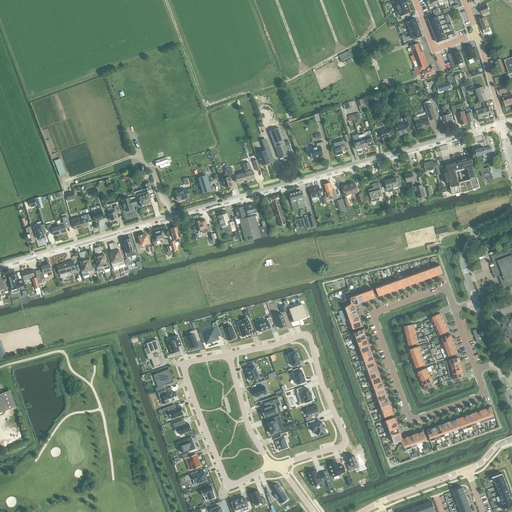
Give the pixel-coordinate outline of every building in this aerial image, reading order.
[(403,0),(400,0),(393,3),(396,12),(409,7),(407,2),(405,3),(403,0)] [(492,32),(486,15),(490,14),(487,6),(480,8),(482,15),(482,14),(484,18),(482,18),(482,16),(478,18),(481,27),(481,26),(483,30),(484,30),(485,34),(492,32)] [(409,7),(396,12),(398,17),(401,16),(402,20),(410,17),(409,13),(411,12),(409,7)] [(442,25),(432,29),(434,33),(443,30),(442,25)] [(443,30),(434,33),(435,38),(445,34),(443,30)] [(445,34),(435,38),(437,42),(447,39),(445,34)] [(428,66),(420,43),(410,47),(414,58),(415,58),(418,69),(416,70),(415,70),(417,76),(419,75),(422,74),(423,75),(422,76),(423,78),(424,77),(424,78),(436,74),(433,67),(429,68),(428,66)] [(472,45),(464,48),(464,50),(468,61),(473,59),(474,62),(481,59),(477,48),(474,49),(472,45)] [(459,52),(459,50),(451,53),(452,58),(449,59),(453,69),(460,67),(459,64),(464,63),(459,52)] [(348,54),(340,58),(342,63),(351,59),(348,54)] [(498,73),(506,70),(502,58),(494,61),(498,73)] [(461,72),(454,74),(455,78),(458,77),(461,84),(464,83),(461,72)] [(464,86),(458,88),(462,100),(467,98),(464,86)] [(481,103),(488,101),(483,87),(476,89),(480,103),(481,103)] [(511,102),(511,93),(507,95),(507,94),(502,96),(506,106),(511,104),(511,103),(511,102)] [(360,100),(357,101),(358,103),(361,113),(367,111),(364,101),(363,99),(360,100)] [(430,120),(436,118),(430,101),(426,102),(427,105),(425,105),(430,120)] [(483,108),(485,117),(494,115),(491,106),(490,107),(488,102),(484,104),(485,107),(486,106),(486,107),(483,108)] [(480,103),(473,105),(476,111),(475,111),(474,111),(477,120),(485,117),(483,108),(481,103),(480,103)] [(448,115),(443,116),(447,127),(451,126),(455,125),(452,114),(451,111),(447,112),(448,115)] [(461,125),(468,123),(465,111),(458,113),(461,125)] [(469,113),(469,112),(466,112),(470,122),(475,121),(472,112),(469,113)] [(397,136),(408,133),(407,132),(410,131),(409,127),(413,125),(409,115),(404,117),(406,123),(394,127),(397,136)] [(431,126),(428,117),(419,119),(419,118),(417,117),(415,118),(414,118),(415,121),(416,122),(419,130),(431,126)] [(284,142),(279,128),(269,131),(279,159),(289,155),(285,146),(289,144),(288,141),(284,142)] [(390,138),(387,129),(381,131),(380,130),(377,131),(379,137),(382,136),(383,141),(386,140),(386,139),(390,138)] [(360,140),(363,148),(368,147),(365,136),(365,135),(361,136),(361,137),(362,140),(360,140)] [(371,135),(365,136),(368,147),(374,145),(371,135)] [(363,148),(360,140),(360,138),(354,140),(357,150),(363,148)] [(264,151),(257,153),(261,166),(274,162),(266,139),(260,141),(264,151)] [(317,147),(308,149),(311,159),(323,156),(322,151),(325,150),(323,142),(316,144),(317,147)] [(344,154),(342,149),(345,148),(344,144),(338,146),(339,148),(338,148),(338,147),(336,148),(336,149),(335,149),(337,155),(344,154)] [(485,147),(476,150),(478,160),(484,158),(483,155),(487,154),(487,153),(489,153),(489,154),(492,153),(491,147),(485,148),(485,147)] [(167,157),(155,161),(156,163),(155,164),(156,167),(159,166),(160,168),(170,165),(167,157)] [(443,174),(445,182),(449,181),(450,182),(449,182),(452,194),(453,195),(461,193),(473,190),(473,189),(480,188),(477,178),(476,177),(477,177),(474,166),(473,166),(473,165),(474,164),(472,157),(467,159),(467,157),(462,158),(462,159),(462,160),(458,161),(459,164),(456,164),(455,163),(446,165),(448,171),(448,173),(443,174)] [(247,163),(245,158),(242,160),(243,164),(245,170),(247,169),(247,171),(245,172),(247,180),(247,181),(255,179),(252,170),(251,167),(251,168),(249,163),(247,163)] [(60,176),(66,173),(60,159),(54,161),(60,176)] [(426,172),(427,171),(428,172),(429,171),(430,171),(435,169),(436,175),(440,174),(437,162),(433,163),(433,161),(424,164),(425,167),(424,168),(425,171),(426,171),(426,172)] [(228,168),(228,166),(225,167),(226,169),(225,175),(221,176),(222,179),(223,182),(223,181),(225,187),(231,185),(230,182),(231,181),(229,175),(231,175),(235,174),(233,168),(229,169),(229,168),(228,168)] [(490,167),(480,170),(482,178),(485,177),(485,178),(487,178),(488,181),(494,179),(493,176),(492,176),(490,171),(491,171),(490,167)] [(237,183),(247,180),(245,172),(234,175),(237,183)] [(415,184),(414,181),(415,181),(413,173),(405,175),(407,183),(410,182),(411,185),(415,184)] [(207,175),(198,178),(203,194),(212,191),(207,175)] [(391,179),(394,191),(400,189),(399,188),(402,187),(399,177),(397,178),(396,178),(391,179)] [(388,193),(394,191),(391,179),(385,181),(385,182),(382,182),(385,192),(388,191),(388,193)] [(369,189),(372,199),(372,200),(373,200),(375,200),(375,199),(375,198),(383,196),(379,182),(375,183),(376,186),(373,187),(373,188),(369,189)] [(325,185),(327,192),(325,193),(327,197),(332,196),(333,200),(338,199),(335,190),(333,191),(331,183),(328,184),(328,183),(326,184),(325,185)] [(349,184),(352,195),(358,193),(355,183),(349,184)] [(345,197),(352,195),(349,184),(342,186),(345,197)] [(423,187),(423,186),(423,185),(416,186),(419,199),(426,197),(427,196),(425,187),(423,187)] [(318,198),(322,197),(319,186),(315,187),(316,188),(310,190),(312,198),(318,197),(318,198)] [(189,198),(187,189),(179,192),(179,190),(175,191),(178,201),(189,198)] [(301,191),(295,193),(297,201),(300,200),(301,203),(304,202),(303,199),(304,199),(301,191)] [(148,192),(137,195),(137,198),(138,198),(141,207),(152,204),(149,194),(148,192)] [(295,193),(289,195),(291,203),(292,207),(297,205),(296,201),(297,201),(295,193)] [(287,224),(279,200),(277,195),(270,197),(271,202),(279,227),(287,224)] [(44,207),(41,197),(35,199),(38,208),(44,207)] [(133,206),(137,205),(134,197),(122,200),(125,212),(133,209),(132,206),(133,205),(133,206)] [(338,210),(345,207),(343,199),(336,201),(338,210)] [(261,221),(263,226),(258,228),(255,216),(253,216),(252,214),(256,213),(254,204),(245,207),(248,217),(244,219),(243,217),(245,217),(243,207),(235,209),(238,220),(240,220),(246,242),(269,236),(264,221),(261,221)] [(112,207),(107,209),(111,221),(118,219),(117,214),(120,213),(118,205),(114,206),(115,208),(112,209),(112,207)] [(101,210),(91,213),(94,222),(104,218),(101,210)] [(81,221),(83,227),(89,225),(88,220),(91,219),(89,214),(81,216),(82,221),(81,221)] [(221,216),(218,216),(219,220),(219,221),(219,223),(221,224),(221,227),(226,225),(227,226),(228,230),(229,232),(235,230),(234,228),(234,227),(232,222),(229,223),(226,214),(224,215),(223,214),(222,214),(221,215),(221,216)] [(313,215),(303,218),(306,228),(316,225),(313,215)] [(57,224),(58,227),(60,234),(66,232),(65,226),(69,225),(67,217),(62,218),(63,223),(57,224)] [(83,227),(81,221),(80,217),(71,219),(74,229),(83,227)] [(297,228),(305,226),(302,218),(295,221),(297,228)] [(208,232),(205,220),(199,221),(198,220),(196,221),(196,222),(197,226),(195,226),(195,227),(195,230),(196,231),(198,230),(198,231),(201,230),(201,231),(202,231),(203,233),(208,232)] [(38,226),(33,228),(37,240),(39,240),(42,239),(43,238),(40,230),(42,229),(44,228),(43,225),(42,221),(37,222),(38,226)] [(60,234),(58,227),(52,229),(50,224),(47,226),(49,231),(52,230),(54,236),(60,234)] [(35,240),(30,227),(25,228),(27,233),(29,232),(30,234),(27,234),(30,242),(35,240)] [(171,229),(174,240),(174,243),(178,242),(181,241),(181,238),(179,232),(178,232),(177,227),(175,228),(174,227),(172,227),(171,229)] [(155,242),(162,240),(163,243),(165,242),(165,239),(162,230),(153,233),(155,242)] [(149,244),(147,234),(144,235),(139,236),(141,246),(149,244)] [(129,239),(127,239),(125,240),(125,241),(123,242),(126,249),(124,250),(127,258),(137,255),(135,247),(134,247),(131,239),(129,240),(129,239)] [(112,243),(119,266),(125,264),(123,259),(122,259),(119,250),(117,250),(115,242),(112,243)] [(113,268),(119,266),(112,243),(109,244),(111,250),(112,250),(112,252),(110,252),(113,262),(111,263),(113,268)] [(97,248),(104,270),(110,268),(109,263),(107,264),(104,254),(102,255),(101,253),(102,253),(100,247),(97,248)] [(511,247),(491,256),(495,267),(491,268),(495,277),(499,276),(504,289),(511,285),(511,247)] [(98,272),(104,270),(97,248),(94,249),(96,255),(97,254),(98,256),(95,257),(98,267),(97,267),(98,272)] [(82,252),(89,275),(95,273),(94,268),(92,268),(89,259),(87,259),(86,258),(87,257),(85,251),(82,252)] [(83,277),(89,275),(82,252),(79,253),(81,261),(80,261),(83,271),(82,272),(83,277)] [(76,272),(73,260),(65,263),(57,266),(60,275),(71,272),(72,274),(76,272)] [(35,271),(38,281),(38,284),(42,283),(41,280),(45,279),(43,275),(47,274),(47,276),(52,275),(51,272),(52,271),(50,264),(41,267),(42,269),(35,271)] [(440,264),(435,266),(438,276),(443,274),(440,264)] [(24,280),(34,277),(31,269),(21,272),(24,280)] [(18,282),(16,274),(8,276),(8,278),(9,281),(12,290),(18,288),(19,290),(25,288),(23,280),(18,282)] [(402,275),(398,277),(399,279),(402,289),(407,287),(403,277),(402,275)] [(0,279),(0,294),(1,294),(0,291),(3,291),(3,292),(8,291),(6,283),(3,284),(2,283),(1,279),(0,279)] [(379,297),(384,295),(381,286),(376,287),(379,297)] [(369,301),(371,300),(368,290),(367,288),(361,290),(366,303),(369,302),(369,301)] [(372,289),(368,290),(371,300),(373,299),(373,300),(376,299),(376,298),(372,289)] [(363,304),(366,303),(361,290),(356,292),(360,304),(363,303),(363,304)] [(351,294),(352,304),(355,306),(360,304),(356,292),(351,294)] [(287,309),(287,310),(291,319),(290,319),(291,323),(292,322),(291,320),(293,319),(294,321),(298,320),(306,317),(307,316),(306,315),(302,304),(287,310),(287,309)] [(355,306),(352,304),(342,310),(344,315),(357,311),(355,306)] [(346,321),(348,320),(360,316),(359,313),(358,313),(357,311),(344,315),(346,321)] [(439,314),(431,318),(433,323),(442,318),(440,314),(441,314),(440,313),(439,314)] [(282,314),(275,317),(279,328),(286,326),(285,321),(284,322),(283,318),(282,314)] [(348,320),(350,325),(361,321),(360,319),(361,319),(360,316),(348,320)] [(257,325),(259,332),(270,328),(269,325),(273,324),(270,317),(267,319),(267,321),(257,325)] [(242,324),(238,326),(242,337),(250,335),(248,330),(251,329),(247,318),(241,320),(242,324)] [(442,318),(433,323),(435,327),(444,323),(442,318)] [(511,318),(511,319),(505,321),(501,330),(503,337),(510,335),(511,340),(511,318)] [(361,323),(361,321),(350,325),(352,330),(362,326),(364,326),(363,323),(361,323)] [(214,328),(202,332),(206,344),(218,339),(216,333),(220,331),(216,322),(212,323),(214,328)] [(444,323),(435,327),(437,331),(446,327),(444,323)] [(225,325),(219,327),(223,338),(226,337),(227,341),(236,338),(232,326),(226,328),(225,325)] [(446,327),(437,331),(439,336),(448,332),(449,331),(448,331),(446,327)] [(188,335),(185,336),(190,348),(199,345),(198,341),(200,340),(196,329),(188,332),(188,335)] [(353,333),(355,338),(365,334),(365,333),(366,332),(365,329),(364,330),(353,333)] [(352,339),(354,344),(369,339),(368,336),(366,337),(365,334),(355,338),(352,339)] [(450,335),(441,339),(442,343),(452,340),(450,336),(451,335),(450,335)] [(180,351),(179,351),(178,347),(178,345),(180,345),(181,346),(181,345),(177,336),(178,336),(171,338),(172,340),(167,342),(167,343),(171,354),(180,351)] [(356,350),(369,345),(368,343),(370,342),(369,339),(354,344),(356,350)] [(156,340),(146,343),(149,353),(146,354),(148,360),(151,359),(154,367),(161,364),(158,354),(161,353),(156,340)] [(356,350),(358,355),(373,350),(371,347),(370,348),(369,345),(356,350)] [(409,350),(408,350),(408,351),(410,350),(411,355),(420,351),(419,347),(409,350)] [(455,349),(446,353),(447,357),(457,354),(458,354),(458,353),(456,354),(455,349)] [(362,360),(373,356),(372,353),(374,353),(373,350),(358,355),(360,361),(363,360),(362,360)] [(295,351),(288,354),(293,367),(300,364),(295,351)] [(364,365),(376,361),(375,358),(374,358),(373,356),(362,360),(363,360),(364,365)] [(458,358),(446,361),(447,366),(450,365),(459,363),(458,358),(459,358),(458,358)] [(424,360),(414,364),(416,368),(415,368),(415,369),(416,368),(425,365),(424,360)] [(366,370),(377,367),(376,364),(377,364),(376,361),(364,365),(366,370)] [(248,367),(245,368),(250,381),(258,378),(253,363),(247,365),(248,367)] [(366,370),(368,376),(380,371),(379,369),(378,369),(377,367),(366,370)] [(305,381),(301,371),(301,370),(299,371),(298,368),(292,370),(293,373),(293,374),(297,384),(297,385),(297,384),(305,382),(305,381)] [(418,372),(416,373),(417,373),(418,373),(420,377),(429,373),(426,368),(418,372)] [(158,387),(155,388),(156,391),(163,389),(162,386),(166,385),(168,384),(173,382),(168,369),(164,371),(164,373),(157,376),(159,381),(156,382),(158,387)] [(370,381),(381,377),(380,375),(381,374),(380,371),(368,376),(370,381)] [(429,373),(420,377),(422,381),(431,377),(429,373)] [(372,386),(384,382),(383,379),(382,380),(381,377),(370,381),(368,382),(370,387),(372,387),(372,386)] [(431,377),(422,381),(424,386),(433,381),(431,377)] [(433,381),(424,386),(426,390),(425,390),(425,391),(426,390),(435,386),(433,381)] [(374,392),(385,388),(384,386),(385,385),(384,382),(372,386),(372,387),(374,392)] [(264,386),(253,390),(256,397),(266,393),(264,386)] [(301,392),(305,403),(312,400),(310,396),(311,396),(310,393),(309,393),(308,389),(303,390),(302,387),(296,389),(297,393),(301,392)] [(376,397),(388,393),(387,390),(385,391),(385,388),(374,392),(376,397)] [(165,389),(157,392),(159,398),(163,397),(165,403),(170,402),(174,401),(174,400),(178,399),(175,392),(172,394),(171,392),(167,394),(166,393),(165,390),(165,389)] [(0,412),(16,407),(10,390),(0,394),(0,412)] [(378,403),(388,399),(388,396),(389,396),(388,393),(376,397),(378,403)] [(268,406),(261,409),(264,418),(277,413),(275,407),(280,405),(277,398),(267,402),(268,406)] [(380,408),(392,404),(391,401),(389,401),(388,399),(378,403),(380,408)] [(380,408),(377,408),(379,414),(382,413),(392,410),(391,407),(393,407),(392,404),(380,408)] [(174,405),(163,409),(165,415),(166,415),(169,414),(171,419),(183,415),(180,406),(175,408),(174,408),(173,406),(174,405)] [(316,405),(305,409),(308,417),(305,418),(306,421),(312,419),(311,416),(319,413),(316,405)] [(488,408),(486,408),(490,420),(495,419),(494,415),(491,407),(490,405),(487,406),(488,408)] [(486,422),(490,420),(486,408),(484,409),(484,408),(481,409),(486,422)] [(480,420),(481,424),(486,422),(481,409),(478,410),(479,411),(477,412),(480,420)] [(392,410),(382,413),(383,418),(395,414),(394,411),(393,411),(392,410)] [(475,422),(476,422),(480,420),(477,412),(475,412),(475,411),(472,412),(475,422)] [(477,425),(476,422),(475,422),(472,412),(469,413),(470,414),(468,415),(472,427),(477,425)] [(468,428),(472,427),(468,415),(466,416),(466,414),(463,415),(468,428)] [(271,421),(267,423),(269,427),(269,430),(270,430),(271,434),(283,430),(278,416),(279,416),(279,415),(270,419),(271,421)] [(463,430),(468,428),(463,415),(460,416),(461,418),(459,418),(462,427),(463,430)] [(386,426),(397,422),(396,420),(398,420),(397,417),(395,418),(385,421),(386,426)] [(457,428),(462,427),(459,418),(457,419),(456,417),(454,418),(457,428)] [(182,420),(173,424),(174,429),(175,429),(178,428),(179,431),(180,435),(184,433),(184,434),(188,433),(188,432),(191,431),(189,424),(186,425),(184,425),(182,420)] [(314,420),(306,423),(307,427),(310,426),(312,432),(316,430),(318,435),(325,433),(324,429),(325,428),(324,425),(323,426),(321,422),(316,424),(314,420)] [(448,432),(453,430),(450,421),(448,422),(447,421),(445,422),(448,432)] [(384,427),(386,432),(400,427),(399,424),(398,425),(397,422),(386,426),(384,427)] [(436,425),(441,438),(445,436),(444,433),(441,425),(439,425),(438,424),(436,425)] [(441,438),(436,425),(433,426),(434,427),(432,428),(435,437),(435,438),(436,440),(441,438)] [(390,437),(401,433),(400,431),(401,430),(400,427),(386,432),(388,438),(390,437)] [(429,427),(427,428),(427,430),(430,438),(429,438),(431,442),(436,440),(435,438),(435,437),(432,428),(430,429),(429,427)] [(419,433),(422,442),(427,440),(424,431),(423,429),(420,431),(421,432),(419,433)] [(281,437),(274,440),(278,451),(287,448),(283,436),(287,435),(286,432),(280,434),(281,437)] [(416,432),(413,433),(418,446),(423,444),(422,442),(419,433),(416,434),(416,432)] [(401,442),(403,438),(401,433),(390,437),(392,442),(401,441),(401,442)] [(412,446),(412,448),(418,446),(413,433),(410,434),(410,436),(408,437),(411,446),(412,446)] [(191,437),(176,443),(179,442),(179,443),(180,446),(181,446),(182,450),(183,452),(182,453),(183,453),(195,449),(195,448),(194,446),(194,445),(193,444),(192,445),(191,442),(192,442),(191,438),(191,437)] [(411,446),(408,437),(403,438),(401,442),(407,450),(412,448),(412,446),(411,446)] [(361,453),(356,455),(360,467),(365,465),(361,453)] [(197,454),(186,458),(190,470),(202,466),(197,454)] [(350,464),(347,465),(349,471),(352,470),(359,467),(354,456),(348,458),(350,464)] [(337,462),(328,465),(333,477),(341,474),(341,473),(345,472),(342,465),(338,467),(337,462)] [(315,470),(307,473),(312,485),(320,482),(320,481),(326,479),(323,472),(317,474),(315,470)] [(197,471),(190,474),(193,481),(193,482),(196,481),(197,483),(197,484),(198,484),(206,481),(205,477),(206,477),(204,472),(200,473),(200,474),(198,474),(197,471)] [(494,482),(504,478),(502,473),(492,477),(494,482)] [(494,482),(496,486),(506,483),(504,478),(494,482)] [(278,483),(270,489),(279,503),(287,498),(278,483)] [(508,487),(506,483),(496,486),(497,491),(508,487)] [(202,490),(201,491),(203,496),(207,495),(209,500),(215,498),(211,487),(212,487),(210,487),(209,485),(201,488),(202,490)] [(463,487),(453,491),(455,497),(465,493),(463,487)] [(508,487),(497,491),(499,496),(509,492),(508,487)] [(258,491),(250,494),(254,505),(262,502),(263,505),(266,504),(264,498),(261,499),(258,491)] [(501,501),(511,497),(509,492),(499,496),(501,501)] [(465,493),(455,497),(457,502),(467,498),(465,493)] [(501,501),(503,506),(511,502),(511,499),(511,497),(501,501)] [(245,498),(232,503),(235,511),(240,511),(239,509),(247,506),(248,509),(252,508),(249,501),(246,503),(245,498)] [(467,498),(457,502),(459,507),(469,503),(467,498)] [(432,501),(427,503),(430,511),(431,511),(436,510),(432,501)] [(511,502),(503,506),(504,510),(511,507),(511,502)] [(224,511),(221,503),(209,508),(210,511),(230,511),(231,511),(228,511),(224,511)] [(430,511),(427,503),(422,504),(424,511),(430,511)] [(469,503),(459,507),(461,511),(471,508),(469,503)]
